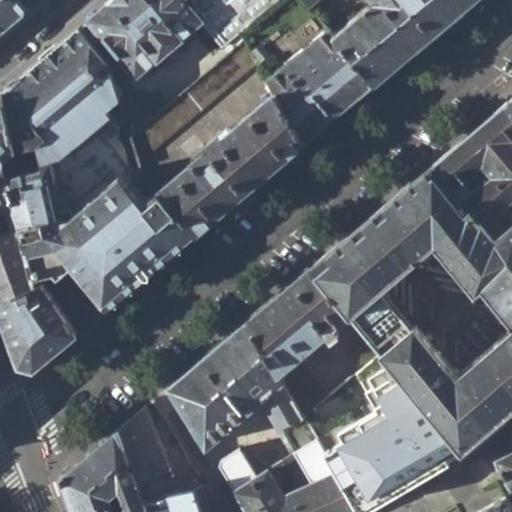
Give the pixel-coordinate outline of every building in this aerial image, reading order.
[(0,0),(0,30),(24,10),(15,0),(0,0)] [(188,25),(209,52),(219,43),(227,37),(230,40),(242,29),(272,5),(277,0),(109,0),(87,19),(134,77),(155,60),(157,62),(185,39),(180,32),(188,25)] [(277,0),(272,5),(286,23),(293,30),(314,12),(309,6),(304,0),(277,0)] [(372,0),(338,29),(335,27),(329,28),(375,83),(473,0),(372,0)] [(242,29),(246,39),(253,52),(286,23),(272,5),(242,29)] [(78,26),(1,92),(15,150),(20,171),(32,220),(18,226),(32,267),(57,258),(62,274),(68,272),(75,267),(93,252),(107,274),(133,261),(141,278),(194,235),(156,189),(139,167),(137,161),(128,135),(126,125),(105,60),(78,26)] [(303,143),(375,83),(329,28),(267,78),(275,92),(303,143)] [(227,37),(219,43),(222,46),(230,40),(227,37)] [(137,161),(258,62),(253,52),(246,39),(128,135),(137,161)] [(0,92),(0,204),(5,203),(14,226),(18,226),(32,220),(20,171),(5,176),(2,160),(15,150),(1,92),(0,92)] [(194,235),(303,143),(275,92),(222,135),(219,130),(215,133),(215,135),(202,144),(197,148),(200,152),(156,189),(194,235)] [(511,110),(505,102),(430,166),(480,226),(481,225),(493,240),(505,229),(492,213),(511,196),(511,110)] [(430,166),(427,168),(511,268),(511,223),(511,224),(508,226),(505,229),(493,240),(481,225),(480,226),(430,166)] [(308,268),(347,314),(369,338),(379,351),(437,424),(448,436),(460,453),(511,409),(511,268),(427,168),(308,268)] [(0,295),(37,283),(32,267),(18,226),(14,226),(0,230),(0,295)] [(107,306),(122,295),(107,274),(93,252),(75,267),(107,306)] [(43,281),(62,274),(57,258),(32,267),(37,283),(43,281)] [(122,295),(141,278),(133,261),(107,274),(122,295)] [(308,268),(245,322),(277,376),(347,314),(308,268)] [(77,331),(43,281),(37,283),(0,295),(0,310),(20,364),(35,367),(77,331)] [(280,382),(277,376),(245,322),(168,386),(207,446),(262,398),(292,452),(256,476),(239,447),(218,462),(248,511),(356,511),(330,469),(319,449),(307,428),(300,414),(280,382)] [(356,511),(357,511),(460,453),(448,436),(437,424),(379,351),(355,371),(376,405),(338,429),(343,436),(319,449),(356,511)] [(144,406),(115,430),(134,474),(168,460),(144,406)] [(96,511),(112,509),(109,499),(121,490),(124,492),(128,505),(113,510),(113,511),(136,511),(142,510),(149,508),(148,505),(134,474),(115,430),(59,477),(72,511),(96,511)] [(511,452),(495,458),(511,487),(511,452)] [(176,480),(168,460),(134,474),(148,505),(190,492),(192,492),(187,476),(176,480)] [(225,511),(210,487),(192,492),(190,492),(198,511),(225,511)] [(198,511),(190,492),(148,505),(149,508),(142,510),(143,511),(198,511)] [(511,511),(511,504),(506,496),(475,511),(511,511)]
